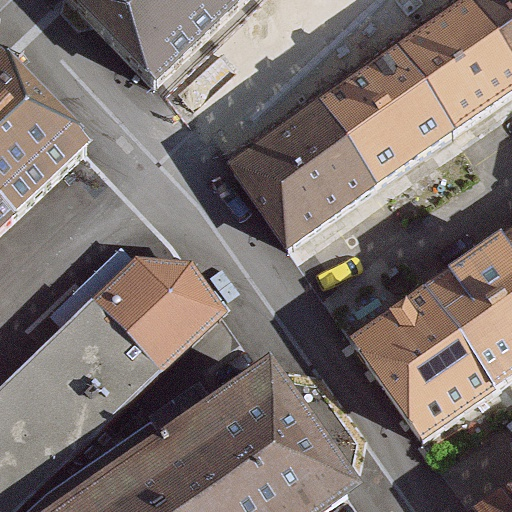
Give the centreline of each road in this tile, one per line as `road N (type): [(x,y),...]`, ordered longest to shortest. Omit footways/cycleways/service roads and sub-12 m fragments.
road 1 (residential): [(291,301),(380,245),(438,242),(511,189)]
road 2 (residential): [(291,301),(388,440),(378,494),(390,511)]
road 3 (residential): [(324,0),(160,146)]
road 4 (residential): [(160,146),(18,0)]
road 5 (residential): [(160,146),(291,301)]
road 6 (residential): [(411,511),(511,444)]
